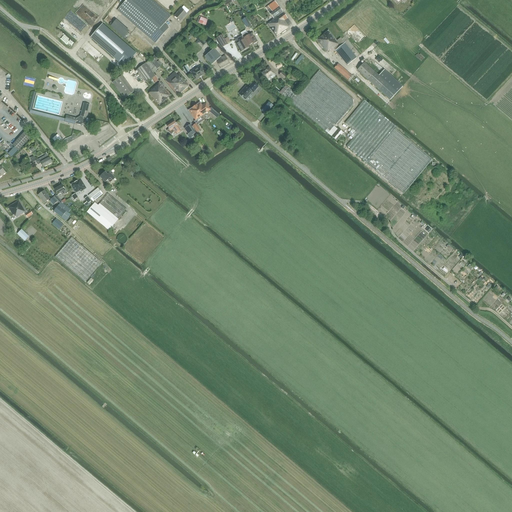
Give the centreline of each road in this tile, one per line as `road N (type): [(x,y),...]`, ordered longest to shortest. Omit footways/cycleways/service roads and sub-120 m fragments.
road 1 (track): [(341,202),(375,210),(433,271),(511,328)]
road 2 (track): [(187,166),(39,28)]
road 3 (unclassified): [(207,84),(341,202)]
road 4 (tertiary): [(207,84),(343,0)]
road 5 (tertiary): [(124,140),(69,172),(0,194)]
